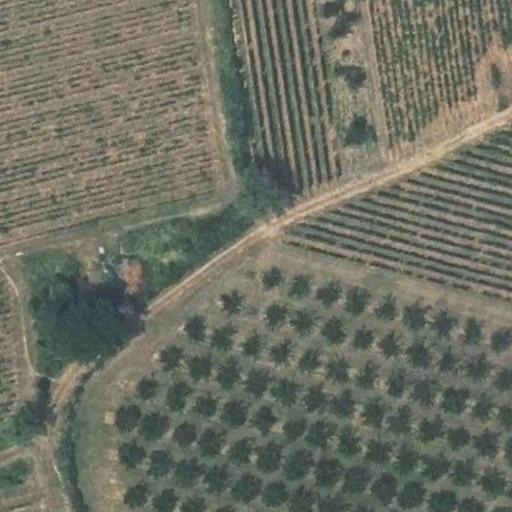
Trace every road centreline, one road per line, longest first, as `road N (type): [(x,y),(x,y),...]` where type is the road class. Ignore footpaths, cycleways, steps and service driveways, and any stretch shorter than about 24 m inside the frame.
road 1 (track): [(0,459),(43,436),(70,378),(132,322),(247,238),(511,113)]
road 2 (track): [(0,261),(19,277),(33,370)]
